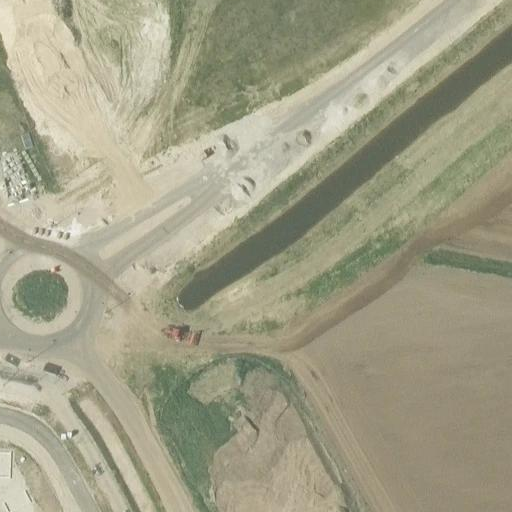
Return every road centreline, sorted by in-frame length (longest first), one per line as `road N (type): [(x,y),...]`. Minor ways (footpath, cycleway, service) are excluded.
road 1 (tertiary): [(211,189),(469,0)]
road 2 (residential): [(175,511),(95,367),(71,339)]
road 3 (tertiary): [(89,288),(164,237),(211,189)]
road 4 (tertiary): [(211,189),(75,262)]
road 5 (residential): [(0,422),(31,435),(60,463),(85,511)]
